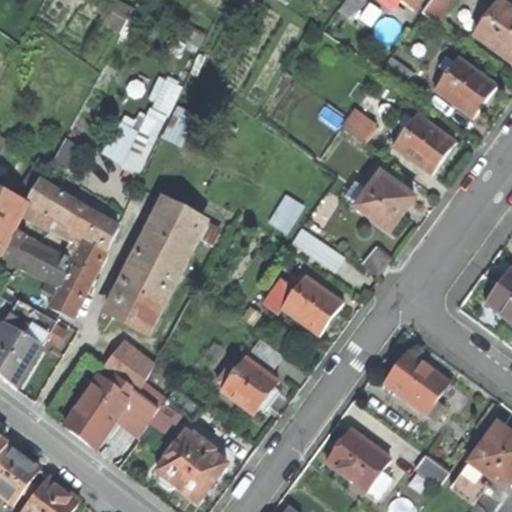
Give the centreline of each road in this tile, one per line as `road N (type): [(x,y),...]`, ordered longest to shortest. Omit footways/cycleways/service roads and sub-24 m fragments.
road 1 (residential): [(239,511),(401,298)]
road 2 (residential): [(401,298),(511,160)]
road 3 (residential): [(0,408),(134,511)]
road 4 (residential): [(401,298),(511,379)]
